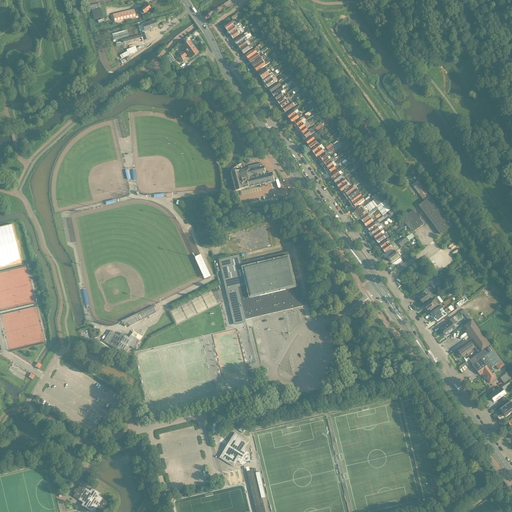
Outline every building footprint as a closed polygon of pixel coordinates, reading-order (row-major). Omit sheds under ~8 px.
[(99,3),(91,6),(94,20),(103,18),(100,5),(99,3)] [(142,15),(150,9),(147,5),(139,11),(142,15)] [(134,10),(113,15),(115,24),(138,18),(138,15),(135,15),(134,10)] [(250,27),(258,22),(254,18),(247,23),(250,27)] [(157,27),(155,20),(142,25),(144,32),(157,27)] [(224,27),(227,31),(234,26),(232,24),(234,22),(233,21),(224,27)] [(147,40),(144,32),(142,25),(138,26),(141,35),(144,41),(147,40)] [(230,35),(239,29),(236,25),(234,26),(227,31),(230,35)] [(254,34),(259,30),(256,25),(250,29),(254,34)] [(239,29),(230,35),(233,39),(242,33),(243,32),(241,28),(239,29)] [(128,30),(112,33),(113,39),(129,36),(128,30)] [(235,42),(238,46),(245,41),(247,40),(250,37),(246,33),(235,42)] [(238,46),(241,50),(248,45),(246,43),(248,41),(247,40),(245,41),(238,46)] [(179,54),(181,56),(194,47),(189,41),(182,46),(185,51),(183,52),(183,51),(179,54)] [(248,45),(241,50),(244,54),(253,48),(251,46),(249,48),(248,45)] [(198,53),(194,47),(181,56),(182,59),(186,56),(186,55),(188,54),(191,58),(198,53)] [(259,49),(258,47),(254,50),(252,51),(245,56),(247,58),(246,58),(248,60),(255,55),(253,53),(256,51),(259,49)] [(171,54),(166,57),(170,64),(175,61),(171,54)] [(251,64),(260,58),(257,54),(255,56),(255,55),(248,60),(250,63),(250,62),(251,64)] [(252,66),(253,68),(266,59),(263,55),(260,58),(251,64),(252,65),(252,66)] [(266,59),(253,68),(255,71),(256,70),(257,72),(269,63),(266,59)] [(262,80),(263,80),(272,74),(268,69),(259,75),(261,77),(260,78),(262,80)] [(263,80),(265,84),(274,77),(278,74),(275,71),(272,74),(263,80)] [(277,81),(274,77),(265,84),(268,88),(277,81)] [(271,94),(280,87),(281,87),(278,83),(269,90),(271,94)] [(301,84),(297,87),(300,91),(303,95),(306,92),(301,84)] [(271,94),(274,97),(283,91),(280,87),(271,94)] [(274,97),(277,101),(286,95),(283,91),(274,97)] [(277,101),(279,105),(288,99),(289,98),(287,94),(286,95),(277,101)] [(291,102),(288,99),(279,105),(282,109),(289,104),(291,102)] [(315,101),(310,104),(313,109),(318,105),(315,101)] [(289,104),(282,109),(285,113),(297,104),(296,103),(294,104),(292,102),(291,102),(289,104)] [(287,115),(290,119),(299,112),(297,110),(298,109),(297,108),(287,115)] [(299,112),(290,119),(292,123),(301,117),(301,116),(302,115),(301,114),(299,112)] [(293,124),(296,128),(305,122),(303,119),(305,118),(304,117),(302,118),(293,124)] [(305,122),(296,128),(299,132),(309,125),(313,121),(312,120),(306,124),(305,122)] [(299,132),(302,136),(308,131),(307,129),(310,126),(310,127),(316,122),(315,120),(314,121),(309,125),(299,132)] [(310,133),(308,131),(302,136),(304,140),(315,132),(313,131),(310,133)] [(308,145),(315,140),(313,138),(317,135),(316,134),(305,141),(308,145)] [(315,140),(308,145),(311,149),(321,142),(320,140),(317,142),(315,140)] [(314,154),(321,149),(323,147),(321,143),(312,150),(314,154)] [(321,149),(314,154),(317,158),(326,151),(325,149),(323,151),(321,149)] [(321,163),(330,157),(327,152),(318,159),(321,163)] [(331,159),(330,157),(321,163),(324,167),(335,159),(334,157),(331,159)] [(326,171),(335,164),(334,162),(336,160),(335,159),(324,167),(326,171)] [(240,170),(231,173),(235,191),(236,191),(241,190),(242,191),(260,186),(260,187),(261,187),(264,187),(263,186),(267,185),(267,184),(271,183),(271,184),(276,182),(273,172),(268,173),(268,174),(266,174),(264,167),(263,167),(262,163),(249,167),(249,169),(245,170),(240,171),(240,170)] [(338,168),(335,164),(326,171),(329,175),(338,168)] [(357,175),(365,170),(361,165),(354,171),(357,175)] [(330,176),(333,180),(340,175),(342,173),(340,171),(344,168),(343,166),(330,176)] [(341,177),(340,175),(333,180),(336,184),(345,177),(352,172),(350,171),(341,177)] [(336,184),(339,188),(349,181),(348,179),(352,176),(350,174),(343,179),(336,184)] [(349,181),(339,188),(342,192),(351,186),(351,184),(349,181)] [(425,198),(427,200),(430,198),(419,183),(414,187),(423,199),(425,198)] [(345,197),(355,190),(353,187),(352,187),(343,193),(345,197)] [(355,190),(345,197),(348,201),(358,194),(359,193),(357,189),(355,190)] [(363,208),(367,214),(377,207),(383,216),(392,209),(379,192),(367,201),(369,204),(363,208)] [(358,194),(348,201),(351,205),(360,198),(362,197),(359,193),(358,194)] [(360,198),(351,205),(354,209),(364,202),(365,201),(362,197),(360,198)] [(430,198),(427,200),(419,206),(424,212),(441,235),(452,226),(430,197),(430,198)] [(367,214),(363,208),(362,206),(355,211),(360,219),(367,214)] [(420,217),(419,217),(413,210),(402,218),(402,219),(412,233),(424,224),(420,219),(420,218),(420,217)] [(361,219),(363,223),(372,217),(371,215),(373,213),(371,211),(361,219)] [(372,216),(372,217),(363,223),(366,227),(373,222),(372,220),(374,219),(372,216)] [(370,232),(381,224),(378,220),(367,228),(370,232)] [(370,232),(373,236),(382,229),(384,228),(385,227),(384,225),(383,225),(382,224),(381,224),(370,232)] [(376,240),(385,233),(382,229),(373,236),(376,240)] [(385,233),(376,240),(379,244),(388,237),(387,234),(386,235),(385,233)] [(413,237),(411,234),(399,243),(401,247),(413,237)] [(382,249),(391,242),(389,238),(380,245),(382,249)] [(391,242),(382,249),(385,253),(392,248),(396,246),(394,244),(393,245),(391,242)] [(391,262),(392,262),(400,257),(396,251),(393,252),(394,253),(388,257),(390,259),(390,260),(391,262)] [(299,280),(295,281),(288,252),(241,263),(245,279),(246,285),(237,287),(245,320),(305,306),(299,280)] [(205,279),(211,276),(201,254),(195,257),(205,279)] [(438,275),(429,282),(429,283),(434,290),(439,286),(443,282),(438,276),(438,275)] [(233,323),(245,320),(237,287),(246,285),(245,279),(224,283),(233,323)] [(419,296),(420,297),(419,299),(421,301),(420,302),(421,303),(422,303),(423,304),(430,298),(431,298),(434,296),(431,292),(432,292),(432,290),(430,288),(428,288),(424,291),(424,292),(419,296)] [(431,312),(441,304),(436,297),(434,299),(433,298),(430,300),(431,301),(424,306),(425,307),(425,308),(426,309),(428,311),(429,310),(431,312)] [(433,319),(443,311),(442,309),(443,308),(442,305),(431,313),(432,315),(431,316),(433,319)] [(138,313),(122,321),(123,324),(124,326),(125,326),(126,326),(129,324),(130,326),(156,313),(153,308),(153,307),(153,306),(152,306),(138,313)] [(443,311),(433,319),(435,322),(436,321),(438,322),(448,314),(447,312),(445,313),(443,311)] [(472,320),(463,327),(481,352),(490,345),(477,327),(473,321),(472,320)] [(441,330),(446,336),(456,329),(453,326),(457,323),(455,321),(451,323),(451,322),(441,330)] [(110,331),(104,342),(112,347),(120,352),(118,355),(123,358),(129,346),(134,349),(133,349),(134,349),(139,341),(130,335),(131,335),(130,335),(129,338),(121,333),(119,336),(110,331)] [(462,356),(474,348),(470,341),(458,350),(462,356)] [(504,366),(505,366),(490,345),(470,360),(480,376),(483,374),(485,376),(484,377),(485,379),(486,379),(487,379),(486,380),(488,382),(489,382),(490,384),(496,379),(496,378),(493,374),(495,373),(492,368),(495,366),(499,370),(504,366)] [(506,374),(500,378),(504,384),(510,379),(511,377),(508,371),(506,373),(506,374)] [(498,390),(490,396),(491,397),(490,397),(492,399),(495,402),(499,399),(502,403),(505,400),(502,397),(506,394),(501,388),(498,390)] [(506,405),(500,409),(501,411),(501,412),(501,413),(502,413),(503,413),(511,406),(511,403),(510,401),(505,404),(506,405)] [(511,406),(503,413),(503,414),(503,415),(504,416),(505,417),(511,412),(511,406)] [(231,439),(219,458),(228,463),(234,467),(237,461),(240,462),(242,460),(247,452),(244,450),(249,442),(235,433),(231,439)] [(247,471),(246,471),(255,507),(256,511),(265,511),(264,504),(262,498),(256,473),(255,469),(250,470),(247,471)] [(97,511),(101,511),(108,502),(107,502),(98,496),(99,494),(91,489),(90,491),(80,485),(73,497),(83,503),(90,507),(89,510),(91,511),(93,511),(95,510),(97,511)]
